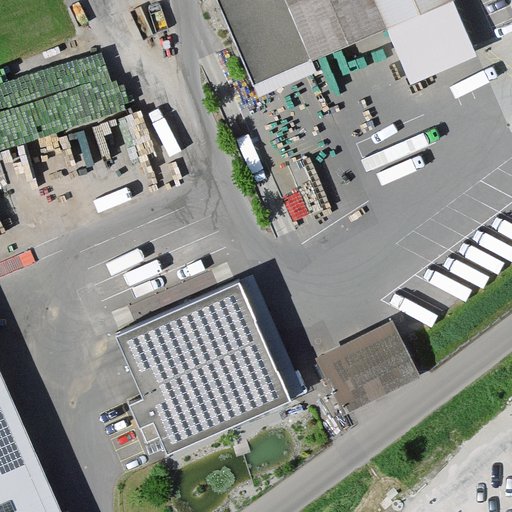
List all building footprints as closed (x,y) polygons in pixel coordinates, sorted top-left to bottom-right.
[(216,0),(253,85),(451,0),(216,0)] [(322,205),(434,161),(414,111),(302,155),(322,205)] [(168,448),(290,397),(240,281),(116,333),(141,393),(125,400),(144,443),(163,435),(168,448)] [(286,337),(312,326),(308,317),(282,329),(286,337)] [(346,410),(421,376),(398,324),(322,359),(346,410)] [(0,511),(20,511),(0,465),(0,511)]
